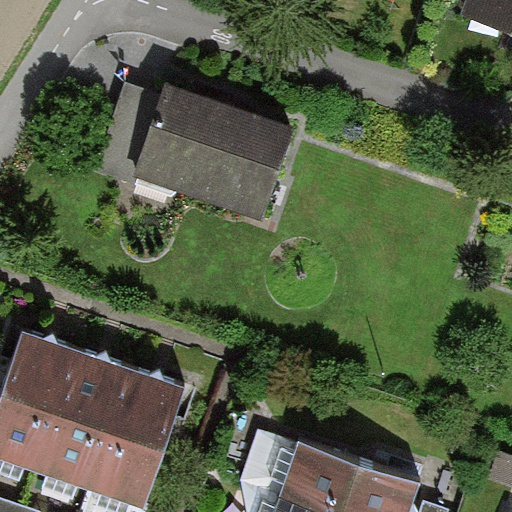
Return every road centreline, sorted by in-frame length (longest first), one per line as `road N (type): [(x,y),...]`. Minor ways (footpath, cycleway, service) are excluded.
road 1 (residential): [(511,134),(117,0)]
road 2 (residential): [(0,132),(87,0)]
